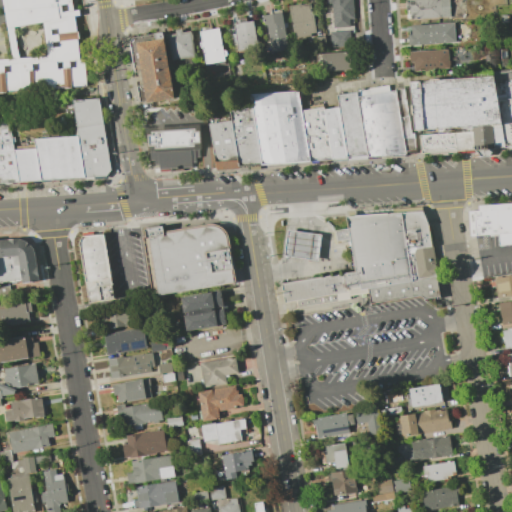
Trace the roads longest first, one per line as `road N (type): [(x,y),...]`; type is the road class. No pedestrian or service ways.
road 1 (tertiary): [(242,196),(294,511)]
road 2 (residential): [(49,207),(97,511)]
road 3 (tertiary): [(107,20),(137,202)]
road 4 (tertiary): [(330,189),(511,175)]
road 5 (residential): [(442,181),(471,355)]
road 6 (residential): [(476,386),(497,511)]
